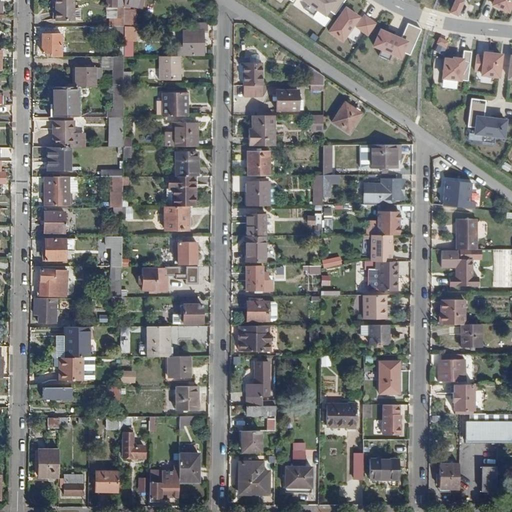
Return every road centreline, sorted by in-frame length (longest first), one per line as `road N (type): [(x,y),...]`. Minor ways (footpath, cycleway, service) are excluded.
road 1 (residential): [(18,511),(25,0)]
road 2 (residential): [(224,0),(218,511)]
road 3 (residential): [(426,136),(418,511)]
road 4 (residential): [(426,136),(226,0)]
road 5 (residential): [(383,0),(432,22),(511,34)]
